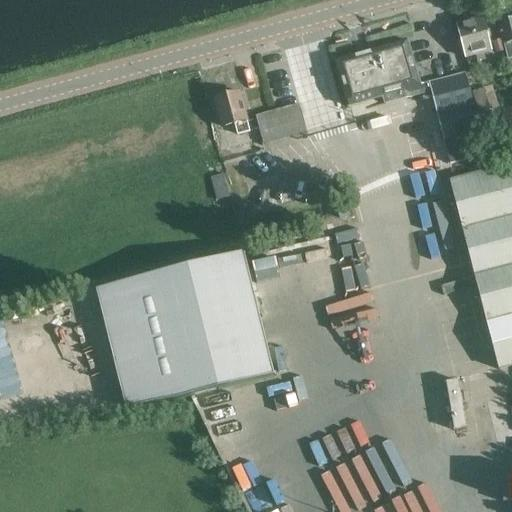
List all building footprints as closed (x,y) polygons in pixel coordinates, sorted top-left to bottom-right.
[(474,51),(493,45),(484,17),(459,25),(467,54),(469,53),(470,57),(476,55),(474,51)] [(511,18),(500,22),(505,41),(509,58),(511,57),(511,18)] [(407,40),(336,61),(349,107),(383,97),(385,104),(431,91),(441,129),(444,142),(449,165),(484,157),(478,135),(477,133),(470,105),(474,104),(465,73),(420,85),(407,40)] [(235,123),(237,129),(238,133),(251,130),(241,91),(215,98),(223,126),(235,123)] [(307,133),(306,129),(299,105),(256,116),(263,144),(307,133)] [(498,370),(511,366),(511,160),(450,176),(498,370)] [(96,286),(125,405),(275,371),(244,249),(96,286)]
